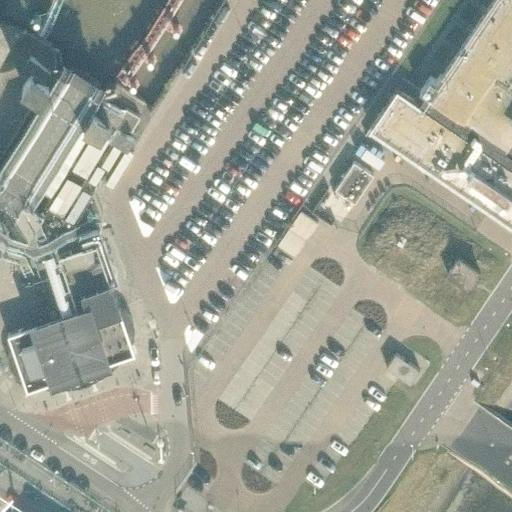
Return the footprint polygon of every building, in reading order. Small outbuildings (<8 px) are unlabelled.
[(393,92),(366,132),(367,133),(368,132),(371,127),(373,124),(399,142),(456,181),(511,218),(511,0),(493,0),(487,9),(473,29),(473,30),(461,47),(459,50),(457,53),(447,67),(445,70),(443,74),(441,72),(438,77),(438,78),(431,74),(422,88),(404,76),(404,77),(427,94),(424,97),(422,102),(398,86),(393,92)] [(55,60),(34,48),(33,50),(30,53),(24,64),(31,68),(29,72),(28,74),(25,78),(20,89),(18,93),(21,95),(33,101),(35,103),(37,104),(39,100),(45,90),(47,86),(52,77),(51,77),(56,68),(59,62),(55,60)] [(106,98),(100,95),(97,100),(90,112),(88,116),(82,126),(80,130),(84,132),(95,138),(99,140),(101,136),(103,134),(110,138),(128,148),(135,136),(136,135),(135,135),(137,132),(138,131),(133,128),(140,116),(122,107),(106,98)] [(82,132),(46,190),(53,194),(88,136),(82,132)] [(91,137),(73,167),(88,175),(110,138),(103,135),(99,142),(91,137)] [(115,142),(102,163),(110,168),(122,147),(115,142)] [(368,146),(363,154),(380,165),(386,157),(368,146)] [(126,148),(106,181),(114,186),(134,152),(132,151),(128,149),(126,148)] [(355,159),(344,175),(336,187),(356,200),(375,172),(355,159)] [(99,163),(89,178),(97,183),(106,167),(99,163)] [(50,206),(64,215),(83,183),(69,174),(50,206)] [(66,216),(75,221),(83,208),(93,192),(84,186),(66,216)] [(279,242),(295,254),(319,219),(302,208),(279,242)] [(83,245),(60,253),(75,296),(78,308),(100,300),(105,299),(113,296),(117,294),(113,282),(119,280),(117,273),(112,259),(101,227),(80,234),(83,245)] [(403,234),(398,240),(403,244),(407,238),(403,234)] [(474,281),(476,279),(482,270),(460,256),(454,263),(451,268),(449,272),(470,287),(473,283),(474,281)] [(22,327),(9,331),(15,348),(10,350),(10,353),(10,356),(10,359),(11,362),(12,365),(14,368),(16,371),(19,373),(22,375),(25,376),(29,388),(41,383),(45,382),(61,377),(63,376),(87,368),(90,367),(124,355),(128,354),(136,351),(132,339),(134,336),(135,333),(136,329),(136,325),(136,322),(134,318),(133,315),(131,312),(128,310),(126,308),(124,307),(121,306),(117,294),(113,296),(105,299),(100,300),(78,308),(22,327)] [(387,365),(402,376),(410,382),(420,368),(412,362),(396,351),(387,365)]
